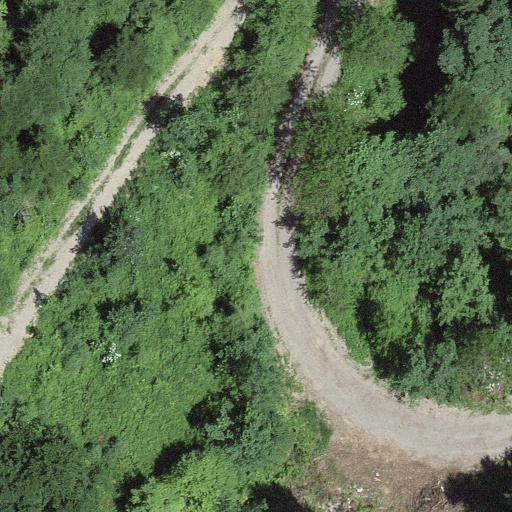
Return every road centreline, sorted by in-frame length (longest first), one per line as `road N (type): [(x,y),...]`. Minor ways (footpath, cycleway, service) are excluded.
road 1 (track): [(347,0),(278,186),(286,303),(356,408),(449,442),(511,432)]
road 2 (track): [(232,0),(0,338)]
